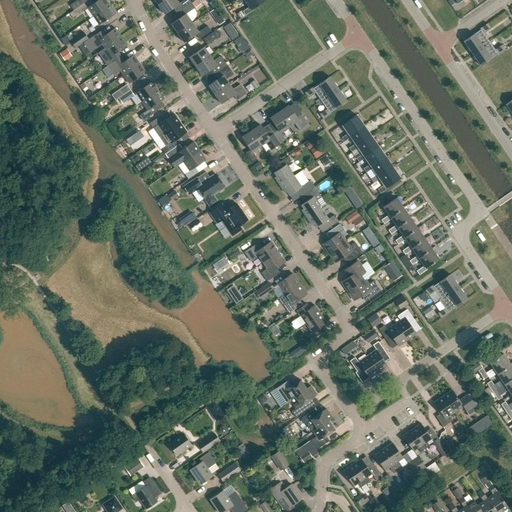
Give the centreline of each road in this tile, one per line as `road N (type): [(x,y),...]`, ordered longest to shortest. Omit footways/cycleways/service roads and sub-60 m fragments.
road 1 (residential): [(354,415),(315,360),(350,328),(214,132)]
road 2 (residential): [(507,305),(463,241),(477,206),(359,34)]
road 3 (residential): [(354,415),(507,305)]
road 4 (residential): [(214,132),(359,34)]
road 5 (residential): [(214,132),(133,0)]
road 6 (residential): [(511,153),(438,47)]
